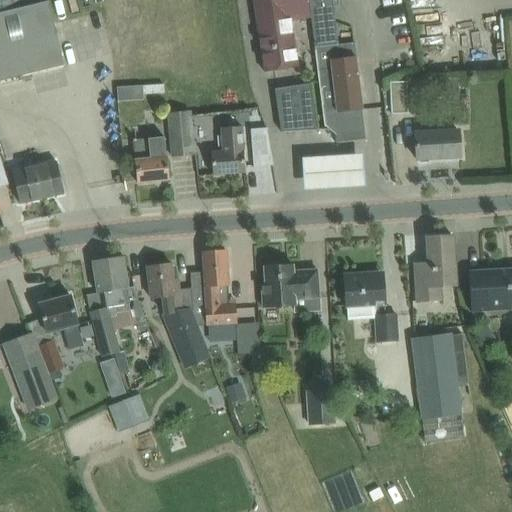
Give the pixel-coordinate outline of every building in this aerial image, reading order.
[(0,0),(0,78),(62,64),(45,0),(0,0)] [(311,18),(308,0),(253,0),(261,51),(264,71),(287,67),(280,23),(291,21),(311,18)] [(308,0),(311,18),(324,123),(335,135),(336,143),(366,140),(355,42),(338,44),(332,0),(308,0)] [(457,77),(426,79),(426,98),(458,97),(457,77)] [(406,81),(390,82),(392,114),(408,113),(406,81)] [(163,84),(142,86),(143,95),(164,93),(163,84)] [(311,84),(297,86),(275,89),(281,130),(318,129),(311,84)] [(168,115),(172,157),(195,154),(191,113),(168,115)] [(223,152),(211,153),(213,175),(245,172),(242,127),(221,128),(223,152)] [(267,127),(251,129),(254,167),(272,165),(268,140),(267,127)] [(460,158),(458,131),(415,133),(417,160),(418,160),(418,159),(459,157),(459,158),(460,158)] [(135,161),(137,183),(169,179),(167,157),(164,137),(136,140),(136,139),(133,139),(135,161)] [(317,151),(318,183),(379,181),(378,149),(317,151)] [(0,187),(9,185),(0,156),(0,187)] [(63,194),(56,162),(13,171),(20,204),(63,194)] [(415,265),(416,285),(417,301),(440,300),(440,286),(456,285),(453,237),(426,238),(428,264),(415,265)] [(228,305),(226,286),(229,285),(227,251),(203,252),(204,273),(191,274),(193,314),(206,313),(206,325),(236,323),(235,305),(228,305)] [(93,261),(98,293),(101,293),(104,308),(90,310),(102,356),(119,351),(110,317),(115,315),(116,313),(129,310),(128,303),(128,300),(138,299),(134,287),(128,288),(123,256),(93,261)] [(172,264),(146,267),(149,287),(151,299),(166,297),(169,314),(171,314),(174,325),(169,326),(186,366),(209,357),(189,310),(182,312),(179,290),(178,280),(174,280),(172,264)] [(265,287),(262,287),(263,307),(295,305),(295,299),(319,298),(317,270),(293,271),(293,265),(264,267),(265,287)] [(471,312),(493,310),(511,309),(511,305),(511,269),(469,272),(471,312)] [(386,315),(383,276),(383,272),(344,275),(345,295),(346,306),(347,306),(348,321),(374,319),(375,342),(398,340),(396,314),(386,315)] [(43,318),(27,324),(31,335),(47,373),(49,372),(52,381),(62,377),(59,368),(63,367),(54,341),(51,332),(63,329),(69,350),(84,346),(75,315),(70,296),(39,304),(43,318)] [(143,320),(137,323),(141,331),(147,328),(143,320)] [(485,323),(472,331),(485,351),(497,343),(485,323)] [(450,334),(410,339),(420,420),(460,415),(457,387),(457,384),(467,383),(461,335),(450,336),(450,334)] [(31,335),(4,345),(11,364),(20,386),(28,408),(56,398),(48,375),(47,373),(31,335)] [(155,360),(151,367),(153,372),(162,368),(163,368),(160,358),(155,360)] [(121,380),(108,384),(112,397),(126,393),(121,380)] [(506,380),(496,386),(500,393),(510,386),(506,380)] [(240,383),(226,388),(231,403),(245,398),(240,383)] [(307,391),(309,425),(336,424),(334,389),(307,391)] [(0,449),(3,457),(14,452),(5,430),(0,432),(0,449)] [(379,487),(368,493),(373,502),(383,496),(379,487)]
